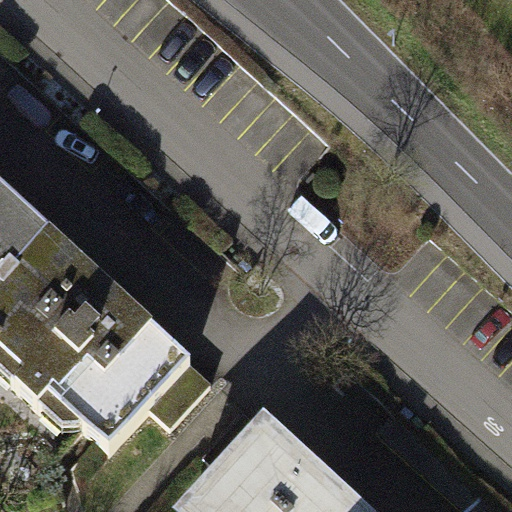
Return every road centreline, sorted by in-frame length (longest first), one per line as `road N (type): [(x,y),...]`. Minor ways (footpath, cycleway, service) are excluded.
road 1 (residential): [(511,424),(48,0)]
road 2 (secondary): [(284,0),(511,215)]
